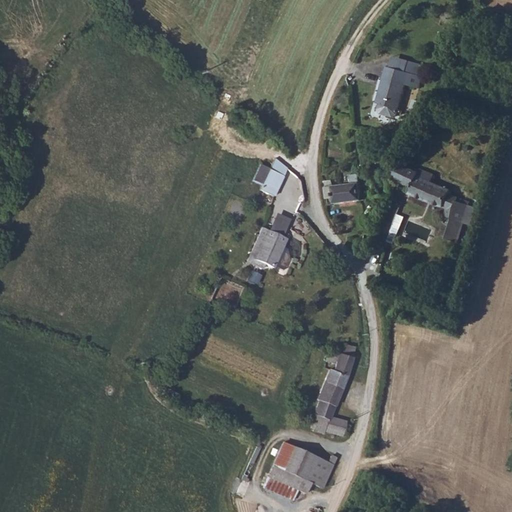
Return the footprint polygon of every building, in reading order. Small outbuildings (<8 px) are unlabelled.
[(410,85),(413,70),(382,63),(373,101),(376,102),(375,109),(378,113),(390,116),(395,111),(401,82),(410,85)] [(419,72),(413,70),(410,85),(415,86),(419,72)] [(284,164),(271,154),(265,167),(258,185),(257,187),(272,194),(284,164)] [(258,185),(265,167),(256,163),(249,181),(258,185)] [(464,226),(470,208),(459,204),(460,201),(450,197),(451,192),(441,188),(443,180),(430,174),(430,173),(422,168),(419,172),(401,165),(389,164),(391,179),(412,188),(409,195),(446,211),(443,218),(464,226)] [(335,206),(361,202),(357,175),(349,176),(350,186),(333,187),(333,182),(325,183),(326,200),(334,199),(335,206)] [(478,211),(470,208),(464,226),(471,229),(478,211)] [(396,243),(405,215),(398,213),(389,240),(396,243)] [(271,217),(267,230),(280,235),(285,222),(271,217)] [(259,227),(251,247),(258,249),(265,229),(259,227)] [(277,256),(282,244),(284,236),(280,235),(267,230),(265,229),(258,249),(277,256)] [(357,243),(363,245),(365,235),(365,232),(365,231),(359,230),(357,243)] [(373,247),(375,236),(365,235),(363,245),(373,247)] [(277,256),(287,259),(289,253),(288,251),(287,245),(282,244),(277,256)] [(258,249),(251,247),(246,261),(262,268),(265,263),(254,259),(258,249)] [(273,267),(274,264),(277,256),(258,249),(254,259),(265,263),(273,267)] [(283,268),(287,259),(277,256),(274,264),(283,268)] [(344,261),(334,262),(339,281),(350,277),(344,261)] [(218,312),(233,318),(236,311),(221,305),(218,312)] [(341,355),(328,355),(326,364),(335,366),(334,373),(329,372),(318,399),(312,400),(311,404),(315,409),(310,427),(312,429),(312,433),(322,435),(322,433),(342,438),(345,423),(329,418),(348,376),(354,349),(342,346),(341,355)] [(322,490),(336,460),(331,458),(328,465),(283,444),(268,478),(297,491),(305,495),(310,485),(322,490)] [(297,491),(268,478),(263,488),(292,502),(297,491)]
